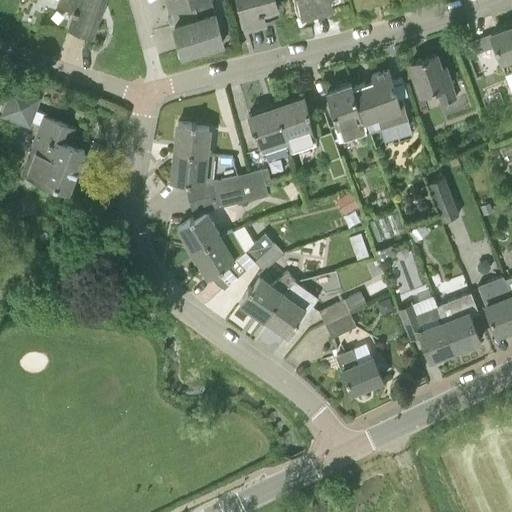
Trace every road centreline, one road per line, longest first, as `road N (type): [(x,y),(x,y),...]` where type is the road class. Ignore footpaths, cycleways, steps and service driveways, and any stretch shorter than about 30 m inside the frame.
road 1 (unclassified): [(347,450),(301,396),(152,277),(132,233),(128,200),(144,99)]
road 2 (unclassified): [(159,89),(480,0)]
road 3 (tertiary): [(347,450),(511,372)]
road 4 (unclassified): [(0,46),(144,99)]
road 5 (tertiary): [(220,511),(347,450)]
